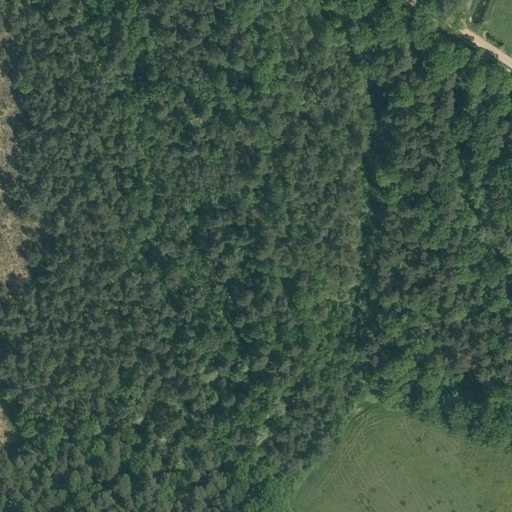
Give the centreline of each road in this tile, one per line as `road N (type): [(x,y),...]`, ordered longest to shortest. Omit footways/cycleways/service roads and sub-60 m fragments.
road 1 (track): [(89,469),(286,493)]
road 2 (track): [(0,379),(89,469),(100,511)]
